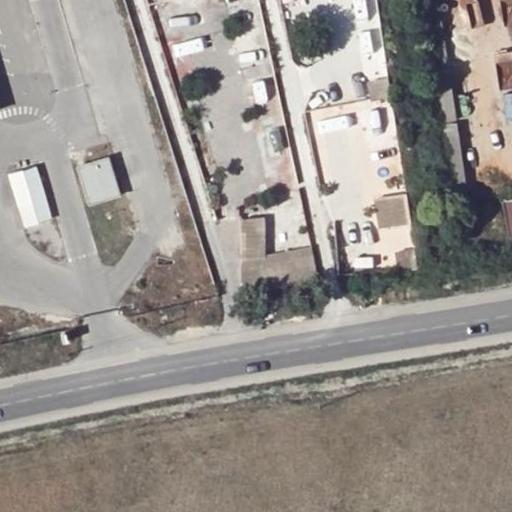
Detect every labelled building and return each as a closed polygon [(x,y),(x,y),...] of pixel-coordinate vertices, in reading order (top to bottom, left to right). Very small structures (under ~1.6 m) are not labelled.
[(411,0),(414,13),(437,9),(435,0),(411,0)] [(437,9),(414,13),(438,182),(461,179),(437,9)] [(107,157),(78,166),(89,205),(119,195),(107,157)] [(34,166),(9,174),(25,226),(50,218),(34,166)] [(461,179),(438,182),(441,206),(465,203),(461,179)] [(412,221),(410,191),(378,194),(381,223),(412,221)] [(511,200),(502,202),(509,238),(511,237),(511,200)] [(267,219),(240,219),(243,291),(321,278),(315,248),(267,255),(267,219)]
